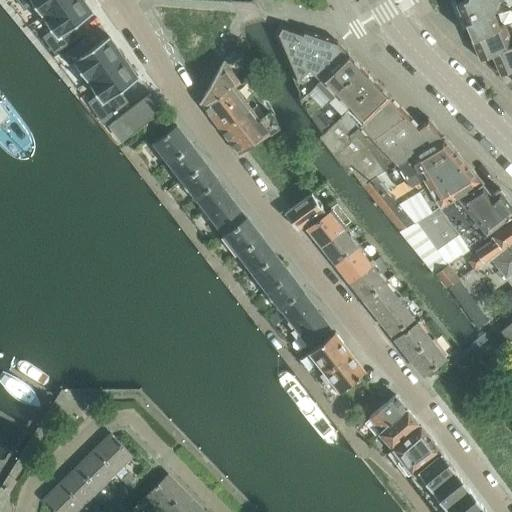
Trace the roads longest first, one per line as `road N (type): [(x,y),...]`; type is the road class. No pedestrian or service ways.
road 1 (residential): [(500,511),(189,108),(117,0)]
road 2 (residential): [(134,155),(342,420),(429,511)]
road 3 (residential): [(30,511),(33,492),(102,426),(136,420),(227,511)]
road 4 (tertiary): [(511,147),(407,43),(378,0)]
